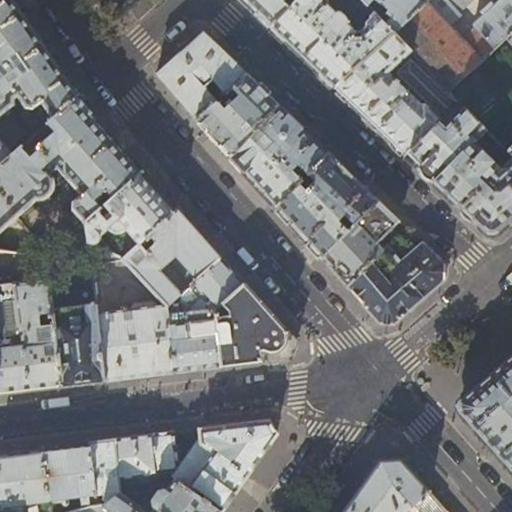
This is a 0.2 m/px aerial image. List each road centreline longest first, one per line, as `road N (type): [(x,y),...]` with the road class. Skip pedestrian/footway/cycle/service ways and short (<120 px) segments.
road 1 (residential): [(111,71),(381,377)]
road 2 (residential): [(200,0),(494,278)]
road 3 (residential): [(381,377),(0,424)]
road 4 (residential): [(381,377),(500,511)]
road 5 (residential): [(381,377),(279,511)]
road 6 (residential): [(494,278),(381,377)]
